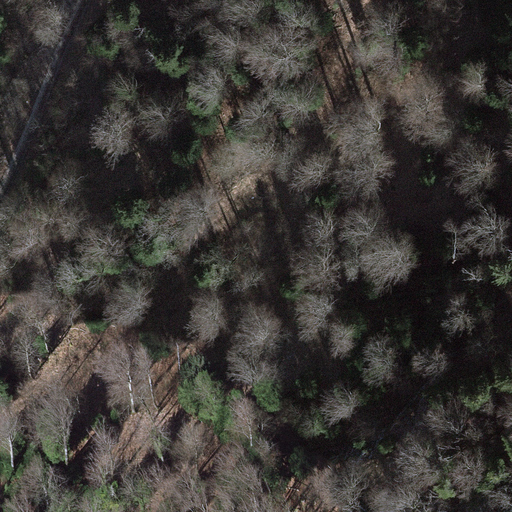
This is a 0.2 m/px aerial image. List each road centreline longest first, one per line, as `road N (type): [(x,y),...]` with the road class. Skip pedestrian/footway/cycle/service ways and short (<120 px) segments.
road 1 (track): [(0,416),(279,160),(370,0)]
road 2 (track): [(79,0),(0,186)]
